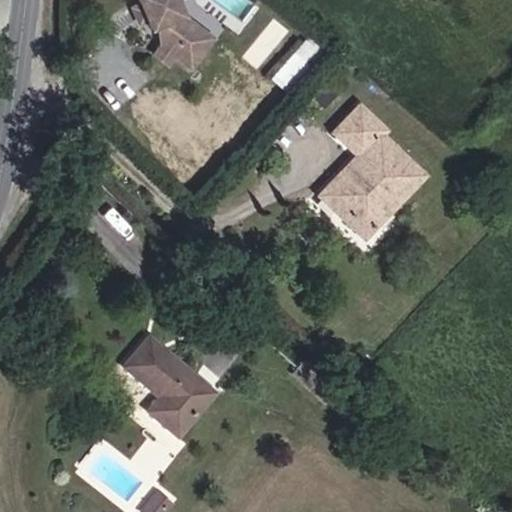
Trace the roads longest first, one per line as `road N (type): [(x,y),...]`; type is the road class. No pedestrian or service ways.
road 1 (tertiary): [(23,0),(0,130)]
road 2 (unknown): [(9,78),(78,81),(123,59)]
